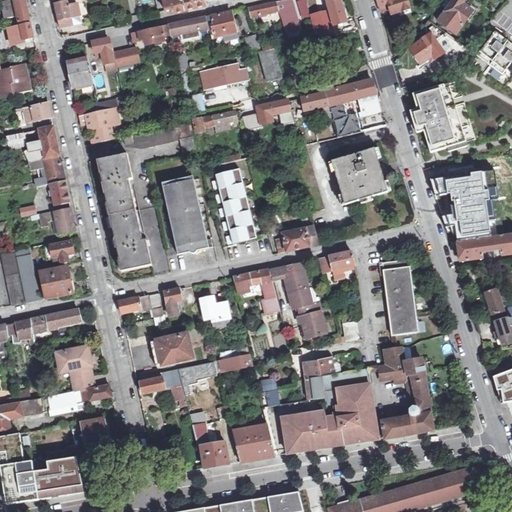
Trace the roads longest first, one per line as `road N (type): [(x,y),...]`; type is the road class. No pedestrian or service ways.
road 1 (residential): [(497,436),(151,501)]
road 2 (residential): [(428,227),(104,296)]
road 3 (residential): [(48,46),(104,296)]
road 4 (residential): [(428,227),(497,436)]
road 5 (residential): [(261,0),(48,46)]
road 6 (residential): [(104,296),(151,501)]
road 7 (residential): [(385,75),(191,117)]
road 8 (residential): [(385,75),(428,227)]
